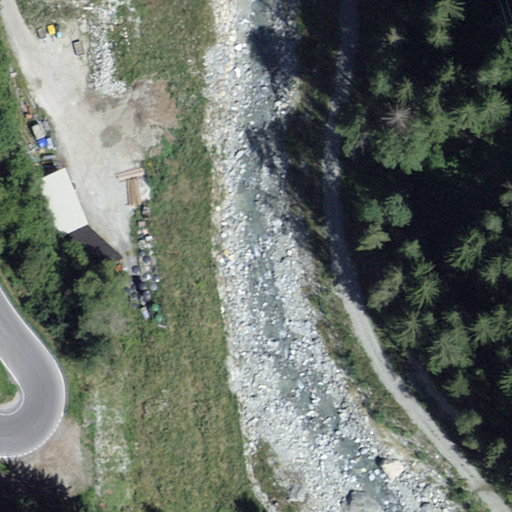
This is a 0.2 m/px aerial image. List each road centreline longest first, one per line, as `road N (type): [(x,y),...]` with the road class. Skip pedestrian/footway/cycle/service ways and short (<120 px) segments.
road 1 (track): [(502,511),(404,395),(353,305),(340,257),(337,192),(346,0)]
road 2 (tertiary): [(0,321),(34,366),(43,397),(32,423),(0,434)]
